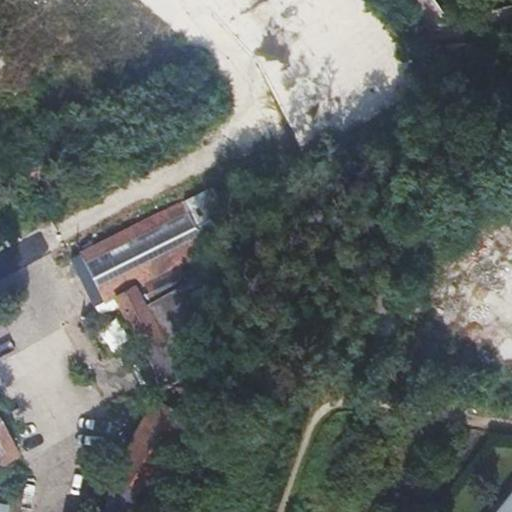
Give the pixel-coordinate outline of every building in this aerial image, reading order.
[(379,12),(387,27),(401,21),(397,13),(387,7),(379,12)] [(401,21),(387,27),(397,46),(410,39),(401,21)] [(213,185),(71,261),(100,316),(119,306),(163,392),(183,380),(175,364),(191,356),(183,341),(194,335),(190,327),(205,318),(187,284),(192,258),(185,245),(232,218),(224,204),(270,179),(257,156),(232,169),(230,165),(208,176),(213,185)] [(388,313),(374,294),(357,294),(349,310),(350,326),(362,343),(377,344),(387,331),(388,313)] [(152,511),(157,503),(147,497),(189,422),(156,405),(112,482),(104,511),(152,511)] [(0,470),(3,476),(23,465),(0,420),(0,470)] [(511,489),(494,511),(511,511),(511,485),(511,486),(511,489)]
